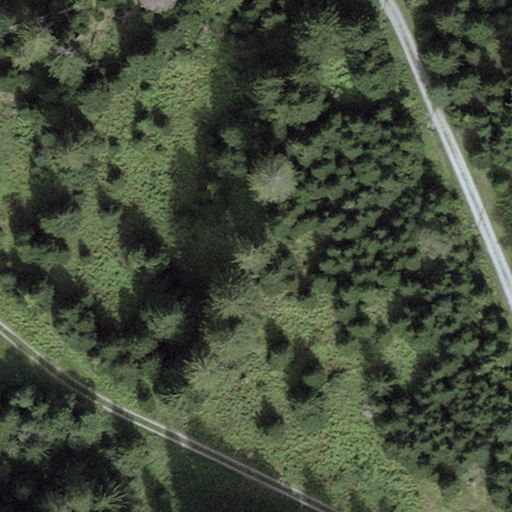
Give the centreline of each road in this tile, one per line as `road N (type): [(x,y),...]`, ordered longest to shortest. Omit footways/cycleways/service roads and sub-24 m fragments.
road 1 (track): [(317,511),(106,409),(0,327)]
road 2 (track): [(511,307),(384,0)]
